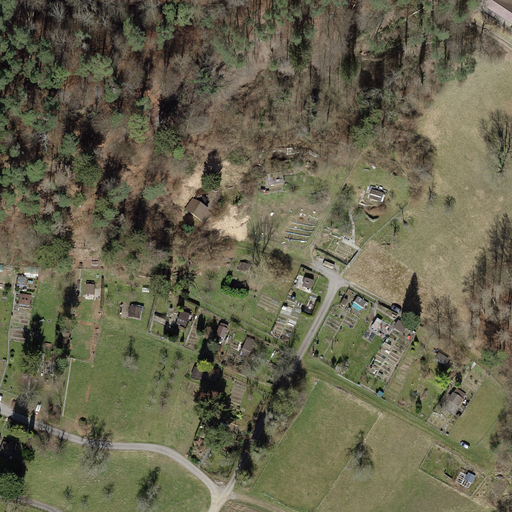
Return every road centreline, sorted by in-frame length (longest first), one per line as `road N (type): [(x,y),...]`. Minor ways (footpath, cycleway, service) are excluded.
road 1 (track): [(223,496),(338,280),(466,348),(504,389)]
road 2 (track): [(0,172),(64,166),(110,145),(266,31),(339,0)]
road 3 (track): [(297,357),(485,464)]
